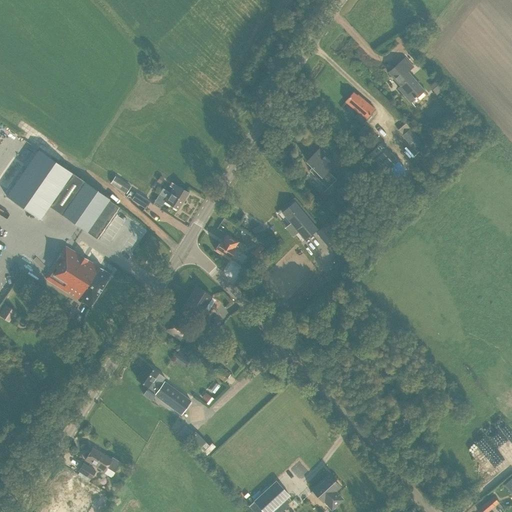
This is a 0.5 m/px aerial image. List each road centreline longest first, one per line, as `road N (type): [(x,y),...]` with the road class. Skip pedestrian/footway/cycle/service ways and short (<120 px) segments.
road 1 (unclassified): [(430,511),(183,247)]
road 2 (tertiary): [(18,511),(183,247)]
road 3 (tertiary): [(183,247),(339,0)]
